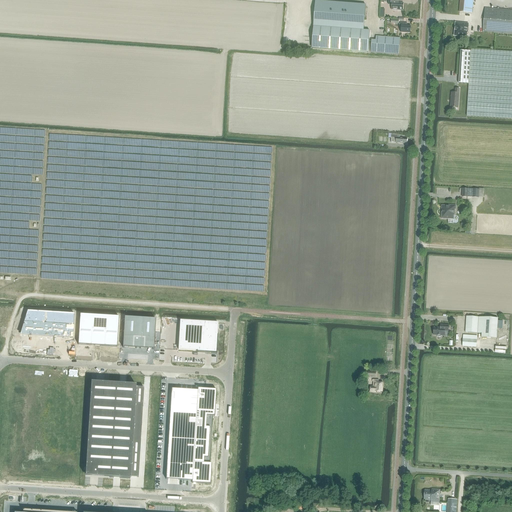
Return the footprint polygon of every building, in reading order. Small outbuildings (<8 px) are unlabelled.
[(392,6),(391,11),(403,12),(404,3),(399,3),(399,0),(388,0),(388,5),(392,6)] [(460,0),(459,12),(472,13),(473,5),(473,0),(460,0)] [(315,3),(314,27),(364,31),(366,7),(315,3)] [(511,11),(484,9),(482,26),(482,32),(511,34),(511,11)] [(400,23),(399,29),(401,29),(401,33),(410,33),(411,27),(405,27),(406,23),(400,23)] [(455,23),(454,36),(466,37),(467,33),(468,24),(455,23)] [(370,31),(364,31),(314,27),(312,49),(368,53),(370,31)] [(371,40),(370,52),(399,54),(400,38),(376,37),(376,41),(371,40)] [(460,55),(458,84),(465,84),(468,84),(466,116),(511,119),(511,52),(495,52),(471,50),(470,52),(461,51),(460,55)] [(459,89),(455,89),(455,93),(451,93),(451,107),(458,108),(459,89)] [(391,137),(391,142),(407,143),(407,138),(400,138),(400,135),(392,135),(392,137),(391,137)] [(462,197),(467,198),(479,198),(479,190),(462,189),(462,197)] [(441,219),(448,219),(450,219),(451,220),(451,219),(454,219),(454,215),(455,215),(455,209),(456,209),(456,205),(448,205),(448,206),(442,205),(441,219)] [(27,310),(15,335),(74,339),(76,314),(27,310)] [(465,333),(481,334),(481,338),(496,339),(498,319),(466,317),(465,333)] [(124,318),(122,347),(152,349),(154,320),(124,318)] [(434,328),(433,336),(444,337),(444,331),(449,332),(449,326),(440,325),(440,329),(434,328)] [(463,335),(463,346),(476,347),(477,335),(463,335)] [(371,389),(370,391),(370,393),(376,393),(376,391),(382,391),(383,383),(379,383),(379,380),(373,380),(373,382),(374,382),(373,387),(376,387),(376,390),(371,389)] [(86,461),(85,476),(130,479),(130,477),(138,477),(141,438),(133,438),(135,406),(143,407),(144,388),(136,387),(136,385),(116,384),(91,382),(90,397),(86,461)] [(175,390),(170,466),(181,466),(180,479),(207,481),(210,462),(205,462),(209,415),(214,415),(216,393),(175,390)] [(424,500),(431,501),(431,502),(438,502),(438,498),(439,498),(440,490),(431,489),(431,491),(425,490),(424,500)] [(449,499),(447,511),(454,511),(455,500),(449,499)]
